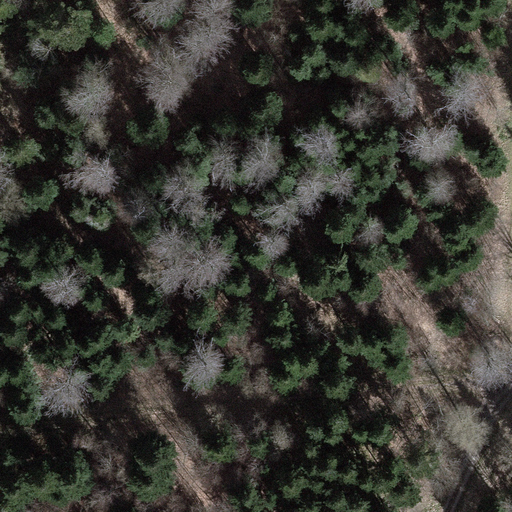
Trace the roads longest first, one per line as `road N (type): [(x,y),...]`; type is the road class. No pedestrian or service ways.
road 1 (track): [(510,373),(0,412)]
road 2 (track): [(451,511),(511,373)]
